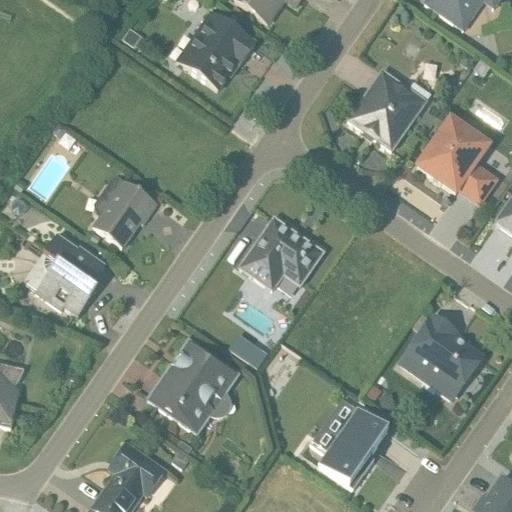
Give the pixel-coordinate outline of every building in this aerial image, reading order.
[(226,0),(226,1),(267,29),(283,5),(294,12),(302,0),(226,0)] [(501,0),(426,0),(421,8),(461,35),(461,36),(482,6),(492,13),(501,0)] [(238,69),(253,47),(208,18),(175,64),(174,65),(215,95),(234,67),(238,69)] [(390,155),(429,98),(412,86),(407,94),(380,76),(346,125),(390,155)] [(451,121),(415,171),(429,180),(428,182),(439,189),(440,188),(453,197),(457,192),(478,207),(495,183),(475,169),(489,148),(451,121)] [(155,209),(123,187),(116,181),(110,183),(92,209),(93,215),(100,220),(85,241),(95,248),(101,239),(120,252),(129,239),(127,237),(131,232),(135,231),(138,227),(141,229),(155,209)] [(511,202),(494,227),(511,240),(511,202)] [(272,223),(237,272),(271,296),(282,282),(297,292),(321,258),(272,223)] [(55,239),(23,285),(36,294),(33,297),(59,316),(62,312),(76,321),(88,304),(81,299),(103,269),(78,251),(75,253),(55,239)] [(454,336),(431,320),(398,369),(449,406),(481,361),(451,340),(454,336)] [(143,405),(195,441),(208,421),(214,423),(219,423),(223,420),(227,416),(229,412),(229,407),(225,398),(238,379),(187,343),(186,344),(143,405)] [(22,374),(22,373),(0,368),(0,429),(9,432),(18,395),(13,393),(22,374)] [(379,395),(369,388),(361,400),(371,407),(379,395)] [(390,398),(377,401),(381,416),(394,412),(390,398)] [(317,470),(350,494),(372,464),(368,461),(385,435),(384,434),(391,425),(374,414),(368,423),(340,404),(311,445),(326,456),(317,470)] [(148,498),(163,476),(126,450),(120,458),(118,457),(112,466),(119,471),(90,511),(132,511),(142,499),(145,502),(146,501),(144,500),(145,499),(148,498)] [(511,511),(511,489),(502,482),(487,504),(490,506),(485,511),(511,511)]
